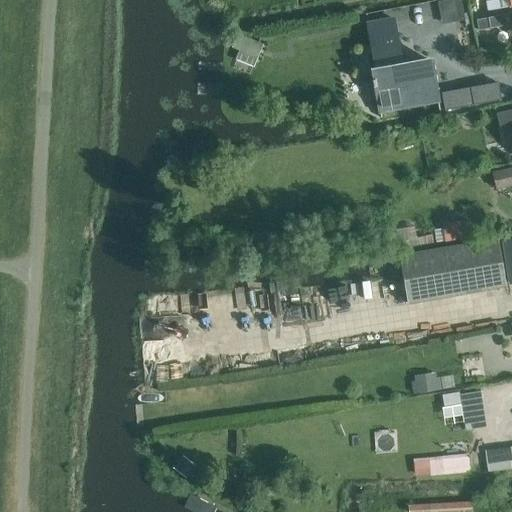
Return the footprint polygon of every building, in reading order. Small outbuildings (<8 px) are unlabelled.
[(453,0),(454,1),(439,4),(443,26),(466,22),(461,0),(453,0)] [(511,0),(498,0),(486,3),(487,10),(511,5),(511,6),(511,0)] [(511,14),(477,21),(479,32),(511,25),(511,14)] [(379,115),(441,103),(432,58),(402,64),(395,18),(367,25),(374,68),(370,69),(379,115)] [(470,32),(457,34),(460,50),(473,48),(470,32)] [(511,109),(497,113),(500,128),(511,125),(511,109)] [(511,168),(494,173),(497,189),(511,185),(511,168)] [(442,226),(445,243),(473,238),(470,221),(442,226)] [(498,239),(401,255),(408,302),(506,286),(498,239)] [(372,286),(312,297),(318,327),(378,317),(372,286)] [(417,391),(442,387),(439,370),(414,374),(417,391)] [(444,393),(448,421),(466,418),(467,427),(488,424),(482,388),(444,393)] [(487,473),(511,469),(511,447),(484,451),(487,473)] [(470,451),(415,456),(417,475),(472,469),(470,451)] [(199,467),(185,456),(175,468),(189,480),(199,467)] [(460,511),(473,511),(472,502),(409,505),(409,511),(460,511)]
